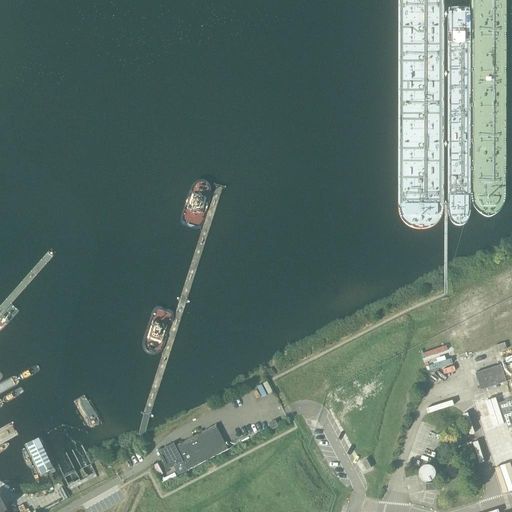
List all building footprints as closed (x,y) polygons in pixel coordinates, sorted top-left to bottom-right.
[(453,364),(449,352),(423,361),(427,373),(453,364)] [(506,382),(500,365),(475,373),(481,390),(506,382)] [(511,398),(500,402),(509,429),(511,428),(511,398)] [(278,426),(275,421),(269,424),(272,430),(278,426)] [(228,449),(216,426),(175,447),(174,444),(158,452),(168,470),(183,462),(188,470),(228,449)] [(425,482),(426,482),(427,482),(428,482),(429,482),(430,482),(431,481),(432,481),(433,480),(434,479),(435,478),(435,477),(436,476),(436,475),(436,473),(436,472),(435,471),(435,470),(434,469),(433,468),(433,467),(432,466),(431,466),(430,466),(429,465),(428,465),(427,465),(425,465),(424,466),(423,466),(422,467),(421,468),(420,469),(420,470),(419,471),(419,472),(419,473),(419,474),(419,475),(419,476),(419,477),(420,478),(421,479),(421,480),(422,480),(423,481),(424,481),(425,482)] [(80,479),(76,472),(64,478),(68,485),(80,479)] [(71,490),(82,484),(80,479),(68,485),(71,490)] [(436,491),(435,483),(429,483),(429,482),(428,482),(427,482),(426,482),(426,484),(425,484),(425,491),(436,491)]
